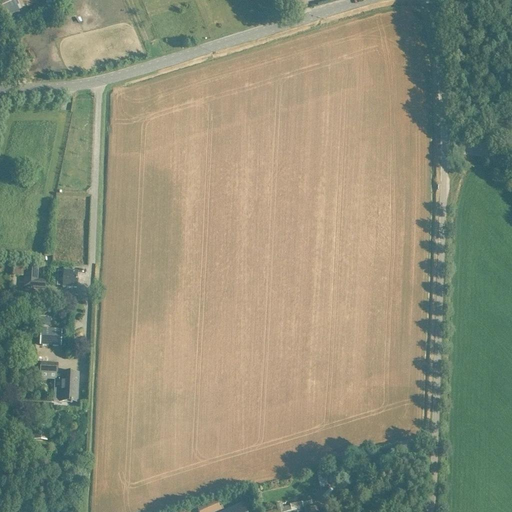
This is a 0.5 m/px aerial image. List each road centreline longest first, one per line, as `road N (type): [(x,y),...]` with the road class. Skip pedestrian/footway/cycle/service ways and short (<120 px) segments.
road 1 (unclassified): [(434,511),(444,132),(431,0)]
road 2 (unclassified): [(97,83),(370,0)]
road 3 (unclassified): [(92,343),(97,83)]
